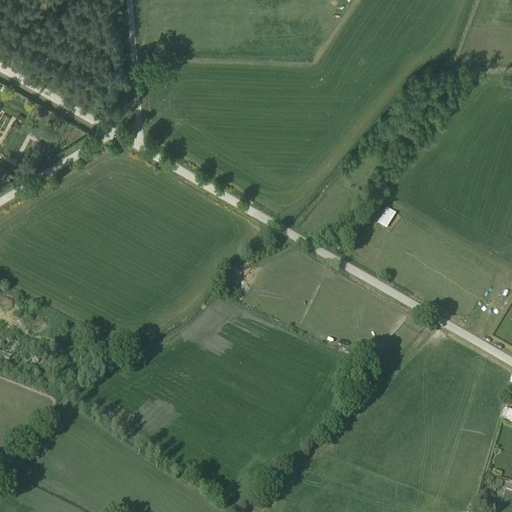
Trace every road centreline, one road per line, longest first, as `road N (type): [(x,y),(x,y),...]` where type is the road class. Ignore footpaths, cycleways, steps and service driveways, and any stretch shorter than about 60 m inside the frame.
road 1 (unclassified): [(511,365),(138,147)]
road 2 (unclassified): [(127,0),(138,147)]
road 3 (unclassified): [(109,132),(0,200)]
road 4 (unclassified): [(109,132),(0,68)]
